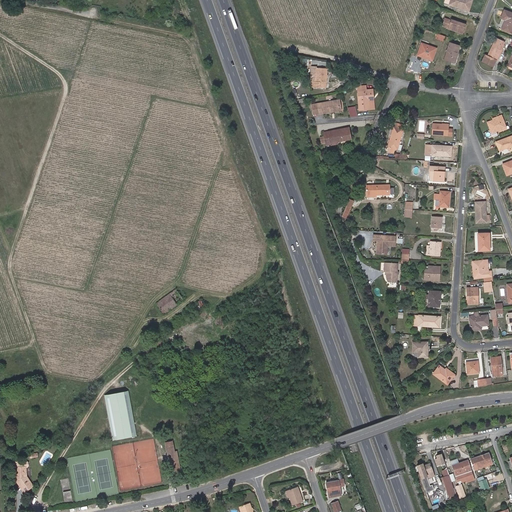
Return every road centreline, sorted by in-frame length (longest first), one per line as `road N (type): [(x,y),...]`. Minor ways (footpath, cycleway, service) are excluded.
road 1 (motorway): [(209,0),(391,511)]
road 2 (motorway): [(407,511),(225,0)]
road 3 (residential): [(467,120),(453,330),(459,343),(472,346),(511,342)]
road 4 (tertiary): [(305,454),(445,406),(511,397)]
road 5 (track): [(23,0),(183,32)]
road 6 (tertiary): [(114,511),(254,473)]
road 7 (residential): [(339,208),(396,82)]
road 8 (residential): [(467,120),(511,239)]
